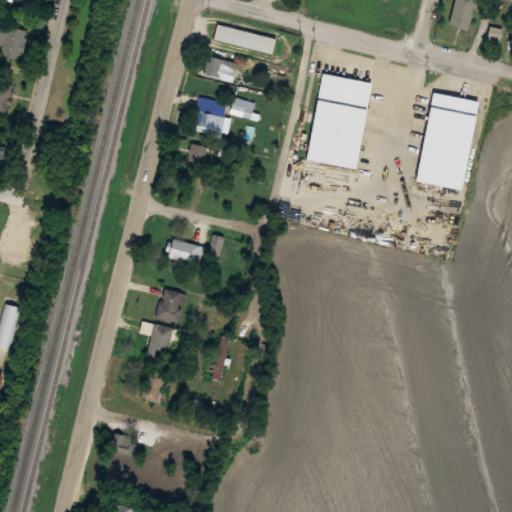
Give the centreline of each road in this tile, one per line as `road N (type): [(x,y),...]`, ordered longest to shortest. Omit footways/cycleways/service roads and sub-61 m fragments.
road 1 (residential): [(64,511),(190,0)]
road 2 (residential): [(212,0),(511,72)]
road 3 (residential): [(13,246),(71,0)]
road 4 (track): [(229,434),(243,424),(262,347),(258,229)]
road 5 (residential): [(90,407),(189,433),(229,434)]
road 6 (residential): [(140,198),(258,229)]
